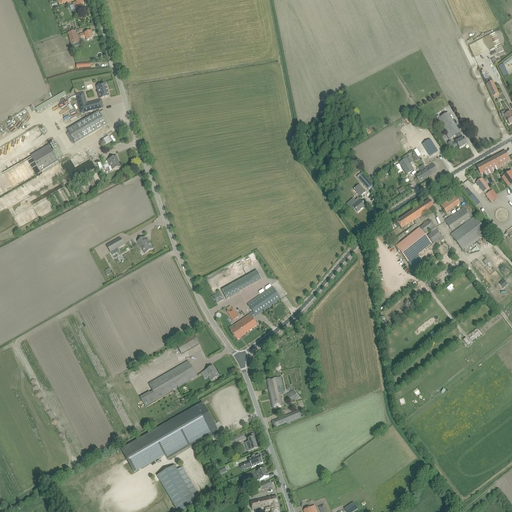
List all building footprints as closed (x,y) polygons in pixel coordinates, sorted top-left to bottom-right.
[(84,6),(82,0),(75,0),(76,2),(73,3),(74,10),(78,9),(79,11),(78,11),(84,10),(84,9),(83,10),(82,6),(84,6)] [(68,33),(71,45),(79,43),(78,39),(78,36),(76,31),(68,33)] [(81,39),(86,37),(87,41),(93,39),(91,31),(80,34),(80,35),(78,36),(78,39),(81,38),(81,39)] [(511,55),(503,63),(505,65),(511,59),(511,55)] [(486,84),(492,97),(499,94),(493,81),(486,84)] [(96,87),(100,99),(109,97),(108,92),(107,92),(106,89),(107,89),(106,84),(101,85),(101,84),(98,85),(98,86),(96,87)] [(85,98),(78,100),(82,114),(99,109),(103,108),(103,107),(101,100),(87,104),(85,98)] [(45,103),(35,109),(38,112),(47,107),(45,103)] [(67,130),(75,144),(107,125),(110,123),(106,115),(102,117),(99,112),(67,130)] [(505,122),(507,121),(509,124),(511,122),(511,112),(511,113),(510,112),(504,115),(504,116),(503,117),(505,122)] [(437,120),(449,139),(460,133),(448,113),(437,120)] [(456,142),(453,144),(451,141),(448,143),(452,150),(455,148),(455,147),(458,146),(459,149),(467,144),(463,138),(456,142)] [(430,140),(422,144),(430,156),(438,151),(430,140)] [(48,145),(31,156),(41,172),(58,161),(48,145)] [(505,151),(493,158),(497,166),(497,165),(499,164),(500,165),(506,162),(506,161),(509,159),(505,151)] [(109,167),(108,167),(110,171),(112,170),(120,168),(117,157),(107,160),(109,167)] [(497,166),(493,158),(476,167),(480,174),(497,166)] [(414,170),(408,160),(401,164),(407,174),(414,170)] [(433,164),(425,168),(430,176),(438,171),(433,164)] [(425,168),(423,165),(418,168),(421,171),(415,175),(419,182),(430,176),(425,168)] [(511,185),(511,171),(502,178),(509,187),(511,185)] [(373,186),(362,173),(357,177),(368,190),(373,186)] [(476,182),(484,192),(489,189),(481,179),(476,182)] [(360,197),(361,196),(366,192),(359,184),(354,189),(360,197)] [(479,204),(469,188),(466,190),(464,186),(462,188),(475,207),(479,204)] [(485,195),(491,202),(498,197),(492,190),(485,195)] [(459,194),(440,205),(445,213),(464,201),(459,194)] [(365,206),(358,198),(348,207),(350,210),(353,208),(358,213),(365,206)] [(429,200),(406,215),(411,223),(434,207),(429,200)] [(444,220),(451,231),(471,218),(463,207),(444,220)] [(411,223),(406,215),(396,222),(401,229),(411,223)] [(450,234),(463,251),(487,233),(475,216),(450,234)] [(429,220),(418,228),(419,228),(395,247),(408,262),(431,244),(439,238),(441,241),(444,239),(442,236),(436,229),(437,228),(434,226),(429,220)] [(107,246),(110,253),(124,245),(120,238),(107,246)] [(137,242),(141,249),(142,248),(145,254),(153,249),(149,242),(148,243),(144,238),(137,242)] [(483,255),(465,267),(469,271),(473,268),(472,267),(474,266),(479,272),(484,269),(483,267),(489,263),(483,255)] [(240,292),(237,288),(239,287),(237,282),(222,291),(226,299),(240,292)] [(247,304),(247,305),(248,304),(253,312),(235,325),(237,328),(234,330),(231,326),(229,328),(237,340),(240,338),(257,326),(252,318),(255,316),(256,317),(281,299),(273,287),(247,304)] [(216,303),(223,300),(219,292),(212,295),(216,303)] [(227,312),(233,321),(239,317),(232,308),(227,312)] [(478,331),(470,338),(472,341),(480,335),(478,331)] [(181,355),(199,344),(194,337),(177,348),(181,355)] [(154,393),(142,400),(145,406),(197,376),(188,361),(148,384),(152,390),(153,392),(154,393)] [(206,371),(211,381),(219,377),(213,367),(206,371)] [(267,380),(272,408),(282,406),(281,399),(280,394),(284,393),(281,378),(267,380)] [(287,394),(291,400),(297,396),(293,390),(287,394)] [(196,406),(152,432),(151,431),(120,449),(134,472),(165,455),(167,459),(212,434),(217,431),(213,423),(214,423),(204,406),(204,407),(202,403),(196,406)] [(272,422),(274,427),(286,422),(287,423),(302,417),(299,411),(272,422)] [(229,440),(231,444),(235,442),(235,443),(245,439),(243,434),(229,440)] [(245,443),(248,452),(257,448),(253,437),(248,439),(249,441),(245,443)] [(249,460),(249,462),(244,464),(246,469),(251,466),(252,468),(263,463),(260,455),(249,460)] [(183,511),(197,505),(194,501),(200,497),(182,467),(177,470),(174,465),(157,475),(177,511),(183,511)] [(259,481),(269,477),(268,476),(267,473),(265,469),(256,473),(257,476),(254,477),(256,481),(259,480),(259,481)] [(265,483),(254,487),(255,488),(256,492),(257,492),(267,488),(271,486),(269,481),(265,483)] [(279,511),(277,505),(278,505),(276,496),(271,497),(250,502),(251,511),(264,507),(265,511),(271,509),(271,511),(279,511)] [(343,508),(346,511),(350,511),(351,510),(351,511),(358,508),(354,502),(343,508)]
